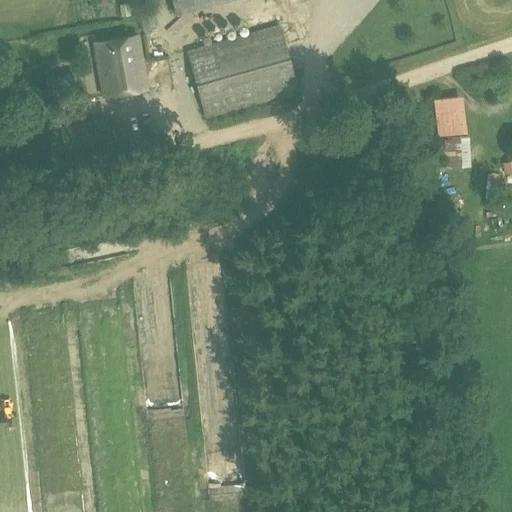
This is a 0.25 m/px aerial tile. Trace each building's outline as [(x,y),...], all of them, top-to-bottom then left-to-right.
[(171,0),(176,15),(228,0),(171,0)] [(188,51),(204,118),(300,91),(280,24),(215,41),(216,45),(188,51)] [(94,44),(103,96),(147,88),(138,36),(94,44)] [(438,139),(445,139),(445,137),(468,135),(473,135),(471,118),(463,119),(459,95),(433,100),(438,139)] [(30,103),(15,106),(16,113),(32,110),(30,103)] [(18,126),(41,122),(39,109),(32,110),(16,113),(18,126)] [(61,124),(67,159),(114,151),(108,116),(61,124)] [(67,159),(61,124),(48,126),(53,161),(67,159)] [(445,137),(445,139),(447,166),(470,165),(468,135),(445,137)] [(511,161),(502,163),(504,173),(511,171),(511,161)] [(102,299),(103,317),(116,316),(114,298),(102,299)]
